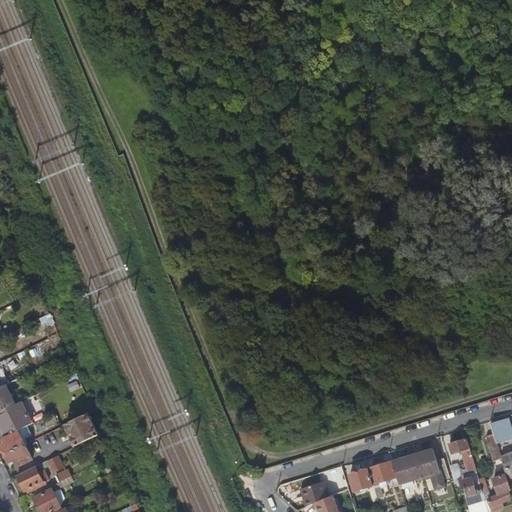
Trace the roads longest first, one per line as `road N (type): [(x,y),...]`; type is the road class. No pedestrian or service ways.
road 1 (track): [(511,383),(281,455),(248,443),(63,0)]
road 2 (residential): [(511,408),(268,475),(260,488),(277,511)]
